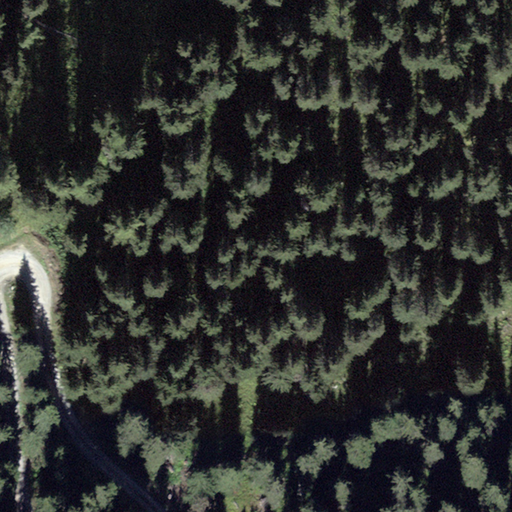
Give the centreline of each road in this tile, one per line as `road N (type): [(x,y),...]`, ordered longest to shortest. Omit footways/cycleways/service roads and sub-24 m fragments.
road 1 (track): [(155,511),(62,409),(45,350),(36,268),(16,260),(0,269)]
road 2 (track): [(0,373),(23,511)]
